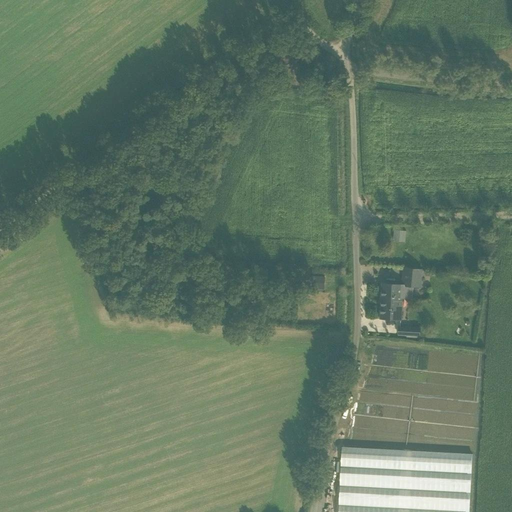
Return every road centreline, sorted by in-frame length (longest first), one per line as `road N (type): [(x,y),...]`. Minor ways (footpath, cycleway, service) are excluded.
road 1 (unclassified): [(0,228),(289,9),(322,44),(346,53)]
road 2 (unclassified): [(356,221),(352,358),(317,511)]
road 3 (unclassified): [(346,53),(359,133),(356,221)]
road 4 (unclassified): [(356,221),(511,221)]
